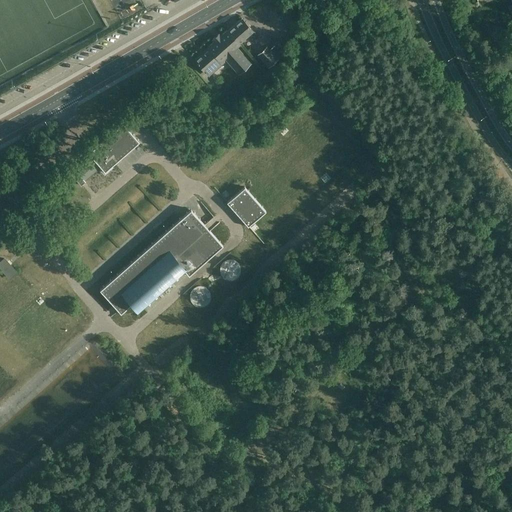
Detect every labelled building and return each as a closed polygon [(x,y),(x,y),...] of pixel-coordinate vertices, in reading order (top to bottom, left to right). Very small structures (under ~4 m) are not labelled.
[(241,18),(228,30),(239,43),(253,31),(241,18)] [(208,46),(220,60),(221,61),(224,58),(238,73),(250,63),(236,47),(240,44),(239,43),(227,30),(220,35),(219,33),(213,39),(215,41),(208,46)] [(214,66),(220,60),(209,47),(195,60),(206,72),(211,68),(213,70),(215,67),(214,66)] [(258,55),(268,67),(277,59),(267,47),(258,55)] [(131,136),(132,136),(132,135),(131,136),(127,131),(128,130),(127,130),(127,131),(123,126),(124,125),(123,125),(122,126),(121,124),(121,125),(120,124),(119,124),(120,125),(114,130),(113,129),(113,130),(114,131),(108,136),(107,135),(106,135),(107,136),(101,141),(100,141),(101,142),(95,147),(94,146),(93,147),(94,148),(88,153),(87,152),(88,153),(93,158),(77,172),(72,166),(67,170),(80,186),(85,181),(84,180),(100,167),(104,172),(105,173),(105,172),(111,166),(111,167),(112,167),(111,166),(117,161),(118,162),(118,161),(118,160),(124,155),(124,156),(125,155),(124,155),(130,149),(131,150),(131,149),(137,144),(137,145),(138,144),(137,143),(136,141),(137,140),(136,140),(135,141),(131,136)] [(257,220),(258,219),(257,219),(262,214),(263,215),(263,214),(266,211),(263,208),(263,207),(262,207),(256,200),(256,199),(255,199),(249,192),(249,191),(248,191),(245,188),(242,190),(241,190),(242,191),(237,195),(236,195),(236,196),(231,200),(231,199),(230,200),(228,203),(231,207),(230,207),(231,208),(231,207),(244,222),(244,223),(245,223),(248,227),(251,224),(252,225),(252,224),(257,219),(257,220)] [(21,208),(26,214),(35,207),(29,200),(21,208)] [(117,311),(118,311),(120,314),(124,311),(125,310),(124,310),(131,304),(137,310),(144,305),(145,305),(144,304),(151,299),(152,299),(151,298),(158,293),(159,293),(158,292),(165,287),(166,286),(165,286),(172,280),(172,281),(173,280),(172,280),(179,274),(179,275),(180,274),(179,274),(184,270),(185,272),(185,273),(186,273),(189,276),(191,274),(191,275),(192,274),(198,268),(198,269),(199,268),(205,262),(206,262),(206,261),(212,256),(213,256),(213,255),(219,250),(220,250),(220,249),(223,246),(220,243),(221,242),(220,242),(210,231),(210,230),(209,230),(205,226),(206,225),(205,225),(200,220),(201,219),(200,219),(195,214),(195,213),(194,213),(191,209),(188,212),(187,212),(187,213),(181,219),(180,218),(180,219),(174,225),(173,224),(173,225),(167,231),(166,230),(166,231),(160,237),(159,236),(159,237),(153,243),(152,243),(152,244),(146,249),(145,249),(145,250),(138,255),(137,255),(138,256),(131,261),(130,261),(131,262),(124,267),(123,268),(124,268),(117,274),(117,273),(116,274),(117,274),(110,280),(110,279),(109,280),(110,280),(103,286),(103,285),(102,286),(103,286),(99,289),(102,293),(102,294),(103,293),(108,299),(107,299),(108,300),(113,305),(112,306),(113,306),(117,310),(117,311)] [(4,259),(0,262),(0,267),(9,278),(16,272),(4,259)] [(241,275),(241,273),(241,270),(239,266),(237,264),(236,264),(232,263),(228,263),(226,264),(224,265),(222,268),(221,270),(221,273),(221,276),(223,280),(225,281),(227,282),(229,283),(230,283),(234,283),(236,282),(238,281),(240,279),(241,277),(241,275)] [(209,301),(209,298),(208,295),(207,292),(205,290),(203,289),(199,288),(196,289),(192,290),(191,292),(190,294),(189,296),(188,298),(189,301),(190,303),(191,305),(192,307),(194,308),(198,309),(202,308),(203,308),(205,306),(207,305),(208,303),(209,301)]
